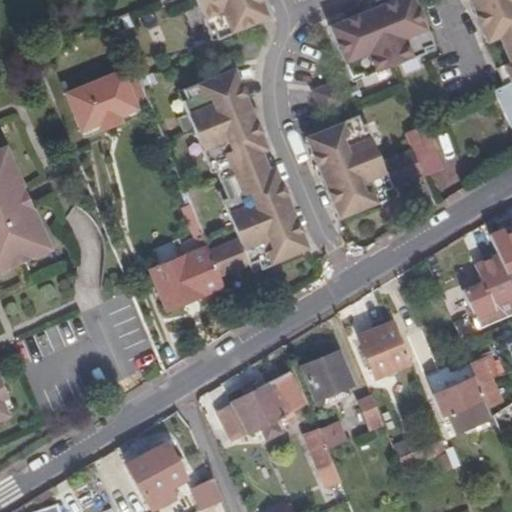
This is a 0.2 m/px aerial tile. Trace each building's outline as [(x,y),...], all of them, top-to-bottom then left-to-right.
[(267,18),(259,0),(194,0),(211,41),(267,18)] [(411,0),(384,0),(327,24),(349,81),(429,47),(411,0)] [(511,76),(511,0),(464,0),(475,27),(480,41),(493,36),(503,62),(490,66),(496,84),(498,84),(511,76)] [(264,148),(231,67),(177,89),(209,171),(214,170),(223,191),(218,193),(234,235),(204,247),(216,275),(246,263),(249,270),(305,247),(272,166),(266,168),(259,151),(264,148)] [(134,75),(122,80),(137,115),(149,111),(134,75)] [(511,76),(498,84),(496,84),(487,89),(506,128),(511,125),(511,76)] [(122,78),(66,101),(82,139),(100,132),(102,139),(122,131),(120,124),(138,117),(137,115),(122,80),(122,78)] [(332,80),(310,90),(320,113),(342,103),(332,80)] [(388,185),(421,171),(410,147),(378,160),(358,113),(303,136),(337,217),(392,194),(388,185)] [(404,131),(414,154),(431,146),(421,123),(404,131)] [(0,152),(5,165),(12,162),(7,149),(0,151),(0,152)] [(0,268),(44,249),(40,241),(34,228),(40,225),(12,162),(5,165),(0,152),(0,268)] [(46,238),(40,225),(34,228),(40,241),(46,238)] [(163,307),(196,294),(181,253),(146,268),(163,307)] [(459,288),(475,327),(511,310),(511,294),(495,253),(471,262),(478,279),(459,288)] [(372,375),(406,361),(389,320),(354,335),(372,375)] [(334,350),(298,364),(311,398),(347,383),(334,350)] [(300,402),(284,370),(213,409),(228,438),(253,426),(258,435),(274,426),(270,417),(300,402)] [(474,382),(484,406),(498,400),(489,376),(474,382)] [(485,417),(468,377),(430,393),(439,414),(446,411),(453,430),(485,417)] [(379,422),(365,386),(350,392),(365,428),(379,422)] [(500,425),(511,418),(511,402),(494,414),(500,425)] [(334,421),(315,429),(322,446),(340,438),(334,421)] [(315,429),(314,427),(300,433),(313,467),(328,461),(322,446),(315,429)] [(438,438),(394,456),(398,467),(442,449),(438,438)] [(181,476),(162,442),(122,464),(147,509),(166,499),(167,492),(164,486),(181,476)] [(192,486),(199,503),(202,511),(221,511),(224,511),(210,479),(192,486)]
